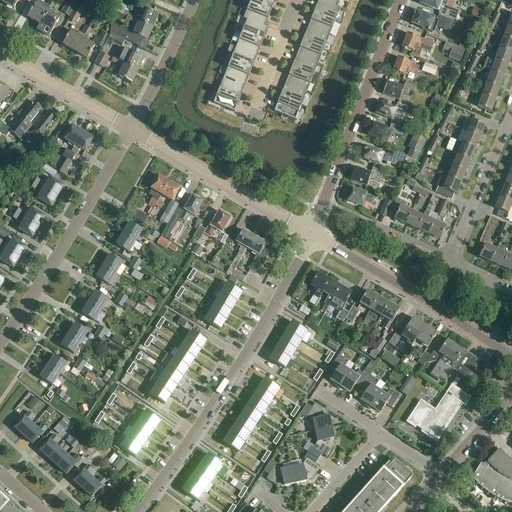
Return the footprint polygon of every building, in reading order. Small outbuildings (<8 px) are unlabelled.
[(2,0),(1,2),(14,9),(18,0),(2,0)] [(68,0),(61,12),(70,18),(78,4),(71,0),(68,0)] [(80,0),(74,10),(81,14),(89,0),(88,0),(80,0)] [(270,13),(275,0),(251,0),(249,5),(270,13)] [(334,23),(340,8),(337,7),(319,0),(316,0),(319,1),(313,14),(334,23)] [(422,1),(420,4),(438,11),(439,17),(455,23),(459,12),(452,9),(446,7),(448,1),(446,0),(421,0),(421,1),(422,1)] [(27,18),(40,25),(49,8),(52,10),(54,6),(49,3),(46,7),(44,5),(42,9),(35,5),(27,18)] [(122,16),(126,8),(114,3),(111,11),(122,16)] [(265,27),(270,13),(249,5),(243,19),(247,21),(268,29),(268,28),(265,27)] [(49,8),(40,25),(37,30),(49,37),(59,19),(54,16),(56,12),(52,10),(49,8)] [(136,19),(135,21),(139,23),(152,29),(158,16),(140,8),(137,14),(138,15),(136,18),(136,19)] [(473,17),(482,20),(485,12),(476,9),(473,17)] [(414,17),(412,20),(412,23),(413,23),(412,24),(421,28),(421,29),(431,33),(434,25),(441,27),(440,29),(445,31),(446,31),(447,31),(448,31),(449,31),(450,31),(451,30),(452,29),(453,28),(454,27),(455,23),(439,17),(435,20),(433,19),(419,14),(417,13),(416,17),(415,17),(415,18),(414,17)] [(329,37),(334,23),(313,14),(308,28),(329,37)] [(262,42),(268,29),(247,21),(241,34),(262,42)] [(152,29),(139,23),(134,34),(111,23),(110,34),(137,46),(140,39),(146,42),(152,29)] [(511,28),(507,27),(503,38),(511,41),(511,28)] [(323,51),(329,37),(308,28),(302,42),(323,51)] [(63,45),(75,52),(82,40),(84,36),(87,38),(89,34),(84,31),(82,34),(79,33),(77,36),(70,33),(63,45)] [(257,56),(262,42),(241,34),(236,48),(257,56)] [(121,47),(123,42),(110,35),(107,41),(121,47)] [(403,46),(402,48),(411,52),(410,55),(420,59),(423,51),(430,54),(433,45),(420,39),(420,40),(418,40),(418,39),(407,35),(404,42),(403,42),(402,45),(403,46)] [(96,46),(102,49),(108,40),(101,36),(96,46)] [(511,41),(503,38),(499,50),(511,54),(511,41)] [(82,40),(75,52),(87,59),(94,47),(82,40)] [(458,47),(465,50),(466,51),(469,45),(461,41),(458,47)] [(321,57),(323,51),(302,42),(296,56),(318,65),(321,57)] [(448,59),(460,63),(465,50),(446,43),(443,51),(451,54),(448,59)] [(251,70),(257,56),(236,48),(233,56),(230,62),(251,70)] [(125,49),(120,59),(122,60),(121,63),(124,65),(137,72),(144,58),(125,49)] [(511,54),(499,50),(495,61),(508,66),(511,55),(511,54)] [(95,64),(104,69),(109,58),(101,53),(95,64)] [(312,79),(318,65),(296,56),(294,63),(291,70),(312,79)] [(393,69),(393,70),(393,72),(404,76),(404,75),(407,76),(408,73),(416,76),(419,68),(409,64),(409,63),(398,59),(395,66),(394,66),(393,69)] [(495,61),(491,73),(504,77),(508,66),(495,61)] [(251,70),(230,62),(225,76),(246,84),(251,71),(251,70)] [(120,66),(115,75),(119,77),(118,78),(131,84),(137,72),(124,65),(121,63),(119,66),(120,66)] [(438,68),(424,63),(422,69),(436,74),(438,68)] [(457,74),(460,66),(452,63),(450,68),(434,63),(433,66),(457,74)] [(306,93),(312,79),(291,70),(285,84),(306,93)] [(491,73),(486,84),(500,89),(504,77),(491,73)] [(246,84),(225,76),(219,90),(240,98),(246,84)] [(466,76),(460,87),(464,89),(467,82),(470,83),(472,79),(466,76)] [(414,92),(416,87),(405,83),(404,87),(398,85),(398,86),(388,82),(383,94),(399,100),(402,93),(409,96),(411,91),(414,92)] [(0,104),(2,101),(7,105),(14,93),(0,84),(0,104)] [(301,106),(306,93),(285,84),(280,98),(301,106)] [(486,84),(482,95),(495,100),(500,89),(486,84)] [(234,112),(240,98),(219,90),(213,104),(234,112)] [(495,100),(482,95),(478,107),(491,112),(495,100)] [(295,121),(301,106),(280,98),(274,112),(295,121)] [(431,110),(436,111),(440,102),(435,100),(431,110)] [(6,127),(2,133),(7,136),(10,132),(20,141),(27,132),(32,125),(30,123),(42,109),(34,103),(11,131),(6,127)] [(376,114),(392,120),(395,114),(404,117),(406,114),(413,116),(415,111),(398,104),(396,109),(380,103),(376,114)] [(450,117),(454,108),(451,106),(446,115),(450,117)] [(28,133),(38,141),(55,120),(48,114),(36,128),(34,126),(28,133)] [(472,121),(467,133),(480,139),(485,127),(472,121)] [(386,129),(372,124),(367,136),(387,143),(391,133),(398,136),(401,129),(391,125),(389,130),(386,129)] [(69,145),(74,148),(82,133),(78,130),(77,129),(75,128),(73,128),(72,127),(64,140),(70,143),(69,145)] [(82,133),(74,148),(78,151),(79,149),(85,152),(93,139),(91,138),(91,137),(88,135),(87,136),(82,133)] [(467,133),(462,144),(475,150),(480,139),(467,133)] [(425,139),(414,134),(411,140),(416,142),(412,150),(418,153),(425,139)] [(475,150),(462,144),(457,142),(456,142),(451,153),(457,155),(470,161),(475,150)] [(368,163),(376,166),(377,162),(380,163),(381,160),(395,166),(397,161),(414,167),(416,161),(407,157),(389,150),(388,155),(366,147),(365,147),(364,148),(363,148),(362,149),(362,150),(362,151),(362,152),(363,153),(363,154),(364,154),(362,159),(369,161),(368,163)] [(16,174),(21,178),(38,157),(33,153),(21,167),(22,168),(16,174)] [(71,153),(67,159),(71,162),(75,156),(71,153)] [(457,155),(453,167),(466,172),(470,161),(457,155)] [(66,172),(72,162),(67,160),(59,173),(66,177),(68,173),(66,172)] [(56,172),(46,166),(42,171),(53,178),(56,172)] [(425,168),(421,166),(418,174),(415,180),(419,182),(422,176),(421,175),(425,168)] [(453,167),(448,178),(461,184),(466,172),(453,167)] [(355,168),(350,180),(366,186),(369,179),(379,183),(383,173),(373,169),(371,173),(366,171),(365,172),(355,168)] [(400,178),(405,180),(406,180),(407,180),(409,175),(402,172),(400,178)] [(391,183),(394,177),(383,173),(381,179),(382,180),(391,183)] [(34,177),(31,182),(37,185),(40,181),(34,177)] [(161,196),(169,183),(164,180),(163,178),(161,177),(160,178),(158,177),(151,190),(147,195),(152,197),(148,204),(153,208),(154,206),(155,206),(158,201),(161,196)] [(461,184),(448,178),(443,189),(456,195),(461,184)] [(45,184),(43,188),(57,197),(60,192),(61,192),(63,190),(62,188),(63,187),(50,179),(47,185),(45,184)] [(37,185),(31,182),(29,186),(35,190),(37,185)] [(169,183),(161,196),(171,201),(162,216),(169,220),(178,205),(172,202),(180,189),(178,188),(178,187),(176,186),(174,186),(169,183)] [(511,189),(504,186),(499,197),(511,202),(511,189)] [(57,197),(43,188),(40,193),(42,194),(38,200),(51,207),(52,206),(53,205),(55,203),(54,202),(57,197)] [(348,202),(362,207),(364,201),(371,204),(374,198),(366,196),(367,195),(352,189),(350,196),(348,196),(347,200),(348,200),(348,202)] [(179,220),(185,224),(190,214),(194,217),(198,211),(202,213),(205,212),(207,208),(206,205),(202,203),(198,200),(199,199),(195,197),(194,198),(192,197),(184,210),(178,207),(173,217),(161,236),(170,241),(170,240),(172,236),(170,235),(179,220)] [(508,214),(511,204),(511,202),(499,197),(495,209),(508,214)] [(412,212),(404,209),(407,204),(397,200),(390,214),(396,217),(394,220),(406,225),(412,212)] [(379,216),(385,219),(392,205),(386,202),(379,216)] [(15,208),(13,212),(19,216),(21,212),(15,208)] [(27,214),(24,219),(38,228),(41,223),(42,223),(44,221),(44,219),(45,218),(32,210),(28,216),(27,214)] [(133,219),(144,225),(148,217),(138,211),(133,219)] [(19,216),(13,212),(10,217),(16,220),(19,216)] [(406,225),(417,230),(423,217),(412,212),(406,225)] [(225,214),(224,216),(219,213),(212,225),(210,224),(205,234),(210,237),(215,230),(221,234),(230,219),(229,218),(229,216),(225,214)] [(417,230),(428,235),(434,222),(423,217),(417,230)] [(38,228),(24,219),(21,224),(23,225),(19,230),(32,238),(33,237),(34,236),(36,234),(35,233),(38,228)] [(434,222),(428,235),(440,240),(445,227),(434,222)] [(130,224),(123,235),(135,242),(142,231),(130,224)] [(497,239),(501,240),(508,225),(504,224),(497,239)] [(0,236),(7,240),(11,233),(0,225),(0,236)] [(200,227),(199,229),(194,238),(199,241),(205,230),(200,227)] [(147,238),(153,242),(158,234),(152,230),(147,238)] [(227,274),(231,277),(234,271),(247,249),(254,237),(243,231),(236,243),(242,246),(239,252),(227,274)] [(135,242),(123,235),(116,246),(128,253),(135,242)] [(170,244),(171,243),(161,237),(157,245),(166,250),(168,247),(170,244)] [(266,244),(254,237),(247,249),(257,255),(249,272),(255,274),(260,262),(264,264),(269,252),(264,249),(266,245),(266,244)] [(0,240),(0,246),(19,259),(22,254),(23,254),(25,251),(25,250),(26,248),(13,240),(9,246),(8,245),(0,240)] [(191,253),(198,258),(204,248),(197,244),(191,253)] [(479,258),(491,263),(497,251),(485,245),(479,258)] [(19,259),(0,246),(0,252),(2,254),(4,255),(0,261),(13,269),(14,267),(15,267),(17,264),(16,263),(19,259)] [(491,263),(502,268),(508,256),(497,251),(491,263)] [(110,256),(103,267),(115,275),(122,264),(110,256)] [(502,268),(511,272),(511,257),(508,256),(502,268)] [(135,258),(132,263),(139,267),(141,262),(135,258)] [(162,277),(172,283),(181,269),(171,262),(162,277)] [(139,267),(132,263),(129,267),(136,271),(139,267)] [(115,275),(103,267),(96,278),(109,286),(115,275)] [(234,271),(231,277),(242,283),(245,277),(234,271)] [(315,306),(322,292),(329,281),(318,274),(311,286),(318,290),(313,297),(314,298),(311,304),(315,306)] [(329,307),(334,299),(340,287),(329,281),(322,292),(329,296),(324,304),(325,305),(322,311),(325,313),(329,307)] [(242,293),(227,284),(222,294),(236,302),(242,293)] [(334,299),(329,307),(339,313),(336,319),(343,323),(348,313),(342,309),(344,305),(344,306),(351,294),(340,287),(334,299)] [(360,304),(370,310),(377,297),(377,295),(374,293),(372,294),(367,291),(360,304)] [(96,292),(89,303),(101,311),(108,300),(96,292)] [(121,294),(118,299),(125,303),(127,298),(121,294)] [(236,302),(222,294),(216,303),(231,312),(236,302)] [(158,303),(149,297),(146,302),(155,308),(158,303)] [(370,310),(380,316),(388,304),(377,297),(370,310)] [(125,303),(118,299),(115,303),(122,307),(125,303)] [(101,311),(89,303),(82,315),(94,322),(101,311)] [(231,312),(216,303),(211,313),(225,321),(231,312)] [(388,304),(380,316),(387,320),(383,328),(387,331),(392,323),(399,310),(394,307),(394,306),(391,304),(390,305),(388,304)] [(299,312),(308,317),(311,312),(302,307),(299,312)] [(345,319),(352,323),(359,311),(353,307),(345,319)] [(225,321),(211,313),(205,322),(219,331),(225,321)] [(310,317),(308,322),(317,327),(320,323),(310,317)] [(184,328),(187,322),(181,318),(177,324),(184,328)] [(401,337),(408,341),(407,343),(412,347),(416,340),(416,339),(425,326),(413,319),(405,331),(401,337)] [(307,332),(292,323),(287,333),(301,341),(307,332)] [(75,325),(68,336),(80,343),(87,332),(75,325)] [(416,339),(416,340),(428,348),(437,334),(425,326),(416,339)] [(100,327),(97,332),(104,336),(107,331),(100,327)] [(104,336),(97,332),(95,336),(101,340),(104,336)] [(206,341),(192,332),(186,341),(200,350),(206,341)] [(301,341),(287,333),(281,342),(295,351),(301,341)] [(388,344),(394,348),(401,337),(395,333),(388,344)] [(80,343),(68,336),(61,346),(73,354),(80,343)] [(356,348),(359,342),(354,339),(351,345),(356,348)] [(380,339),(374,349),(375,350),(379,353),(386,343),(380,339)] [(330,340),(327,346),(336,351),(339,346),(330,340)] [(430,356),(426,363),(428,364),(437,362),(437,364),(430,375),(438,381),(439,378),(445,382),(453,370),(468,380),(481,362),(448,340),(444,346),(439,343),(430,356)] [(200,351),(186,341),(180,350),(194,360),(200,351)] [(12,342),(5,351),(13,357),(20,348),(12,342)] [(295,351),(281,342),(275,351),(290,360),(295,351)] [(194,360),(180,350),(174,359),(188,369),(194,360)] [(374,360),(379,353),(375,350),(374,351),(370,354),(369,356),(374,360)] [(290,360),(275,351),(270,361),(284,370),(290,360)] [(386,361),(390,356),(385,352),(381,358),(386,361)] [(423,366),(426,363),(430,356),(424,352),(418,362),(423,366)] [(338,390),(350,372),(344,368),(347,364),(343,361),(345,359),(339,355),(330,369),(336,372),(330,381),(332,382),(332,383),(338,390)] [(55,356),(47,367),(59,375),(66,364),(55,356)] [(86,363),(83,362),(79,359),(76,364),(83,368),(84,367),(86,363)] [(188,369),(174,359),(168,368),(182,378),(188,369)] [(83,368),(76,364),(74,368),(80,372),(83,368)] [(59,375),(47,367),(40,378),(52,386),(59,375)] [(182,378),(168,368),(162,377),(176,387),(182,378)] [(355,385),(361,389),(369,376),(364,372),(362,374),(358,371),(356,376),(350,372),(338,390),(347,393),(350,394),(355,385)] [(94,384),(96,379),(88,374),(85,378),(94,384)] [(368,410),(380,392),(375,388),(378,384),(374,381),(375,379),(369,376),(361,389),(366,392),(360,401),(362,402),(362,403),(368,410)] [(176,387),(162,377),(156,387),(170,396),(176,387)] [(279,389),(265,380),(259,389),(273,398),(279,389)] [(407,397),(412,389),(407,385),(401,393),(407,397)] [(421,401),(406,423),(415,429),(416,427),(422,431),(421,433),(437,443),(442,434),(437,431),(441,425),(443,427),(459,403),(465,407),(471,399),(452,385),(446,394),(446,395),(435,411),(421,401)] [(170,396),(156,387),(150,396),(164,405),(170,396)] [(259,389),(253,398),(267,407),(273,398),(259,389)] [(56,395),(62,399),(65,395),(59,391),(56,395)] [(368,410),(369,410),(378,413),(380,414),(386,405),(391,409),(400,396),(394,392),(393,394),(389,391),(386,396),(380,392),(368,410)] [(35,397),(26,406),(31,410),(39,401),(35,397)] [(253,398),(247,407),(261,416),(267,407),(253,398)] [(313,421),(315,431),(331,428),(328,414),(327,414),(326,411),(315,404),(312,408),(307,405),(300,415),(305,419),(307,417),(313,421)] [(88,411),(87,405),(79,407),(80,413),(88,411)] [(247,407),(241,416),(255,425),(261,416),(247,407)] [(160,422),(146,412),(140,421),(154,431),(160,422)] [(15,429),(24,437),(33,426),(29,422),(33,417),(29,413),(15,429)] [(255,425),(241,416),(236,425),(249,434),(255,425)] [(62,421),(54,430),(59,435),(67,425),(62,421)] [(154,431),(140,421),(134,430),(147,440),(154,431)] [(33,426),(24,437),(33,445),(47,429),(42,425),(38,430),(33,426)] [(249,434),(236,425),(230,434),(244,444),(249,434)] [(312,447),(308,453),(319,460),(322,454),(326,457),(334,446),(333,442),(334,442),(331,428),(315,431),(318,442),(314,448),(312,447)] [(147,440),(134,430),(127,439),(141,448),(147,440)] [(244,444),(230,434),(223,444),(237,453),(244,444)] [(40,451),(49,459),(58,449),(54,445),(59,440),(54,436),(40,451)] [(121,448),(135,458),(141,448),(127,439),(122,436),(117,444),(122,447),(121,448)] [(69,445),(74,449),(78,444),(74,440),(69,445)] [(49,459),(58,467),(67,457),(58,449),(49,459)] [(89,459),(87,461),(92,465),(93,464),(101,455),(97,451),(89,459)] [(511,462),(509,460),(506,457),(499,451),(487,463),(489,465),(487,469),(481,464),(472,479),(477,485),(483,489),(488,494),(495,498),(501,501),(508,503),(511,504),(511,462)] [(302,466),(292,469),(295,485),(309,482),(309,480),(312,480),(319,468),(315,465),(319,460),(308,453),(304,459),(306,460),(302,466)] [(67,457),(58,467),(66,475),(81,460),(76,456),(72,461),(67,457)] [(208,456),(202,465),(215,474),(222,465),(208,456)] [(119,472),(126,464),(119,458),(112,467),(119,472)] [(295,485),(292,469),(281,471),(275,467),(276,465),(270,461),(263,472),(269,475),(266,480),(278,487),(281,486),(281,488),(295,485)] [(381,511),(413,477),(410,474),(411,473),(407,469),(406,470),(395,461),(391,466),(388,463),(344,511),(381,511)] [(215,474),(202,465),(196,473),(209,483),(215,474)] [(74,482),(83,490),(92,479),(88,475),(92,470),(88,466),(74,482)] [(196,473),(189,482),(203,492),(209,483),(196,473)] [(92,479),(83,490),(92,498),(106,482),(101,478),(97,484),(92,479)] [(189,482),(183,491),(196,501),(203,492),(189,482)] [(0,511),(17,511),(14,509),(14,508),(9,502),(8,503),(2,499),(3,498),(0,494),(0,511)] [(244,503),(237,511),(240,511),(247,505),(244,503)]
